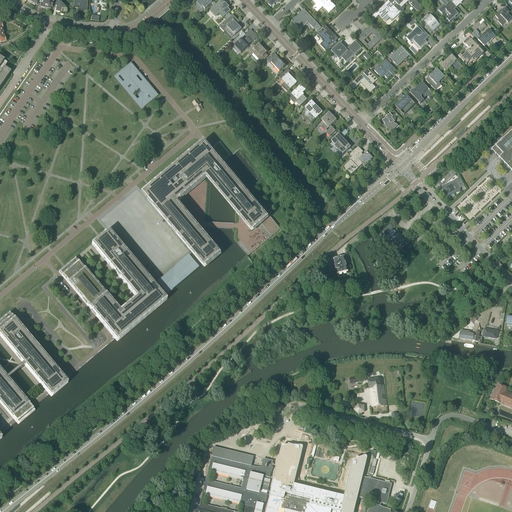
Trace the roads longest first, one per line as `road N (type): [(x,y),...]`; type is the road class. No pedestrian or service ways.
road 1 (secondary): [(2,511),(170,376),(398,165)]
road 2 (residential): [(359,122),(486,2)]
road 3 (unclassified): [(511,280),(398,165)]
road 4 (secondary): [(398,165),(511,53)]
road 5 (residential): [(359,122),(268,26)]
